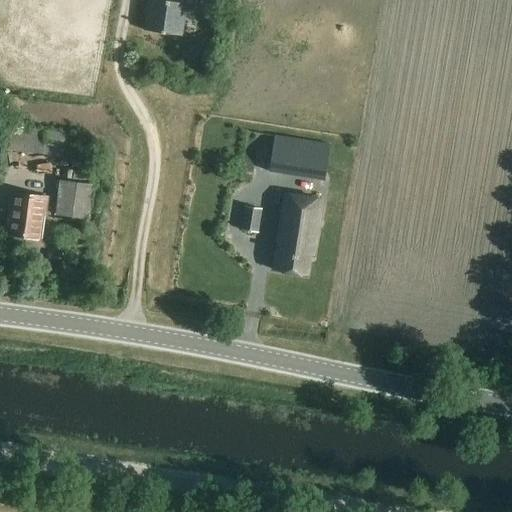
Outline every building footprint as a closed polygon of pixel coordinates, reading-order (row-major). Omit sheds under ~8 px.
[(179,3),(179,0),(149,0),(144,31),(181,36),(186,4),(179,3)] [(83,159),(85,140),(82,136),(6,128),(4,151),(83,159)] [(330,141),(275,133),(269,168),(325,177),(330,141)] [(91,221),(95,187),(62,182),(57,217),(91,221)] [(45,213),(47,196),(12,192),(10,208),(13,209),(10,234),(39,238),(42,212),(45,213)] [(321,201),(285,195),(279,239),(281,239),(280,249),(277,248),(274,271),(305,276),(308,255),(312,256),(321,201)] [(241,231),(256,234),(260,210),(244,207),(241,231)] [(84,241),(85,229),(67,227),(66,239),(84,241)]
